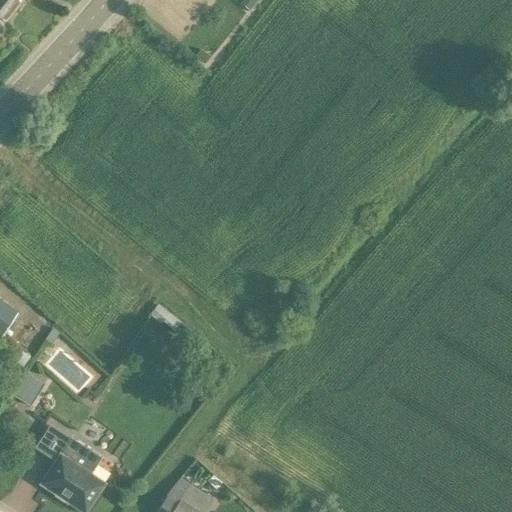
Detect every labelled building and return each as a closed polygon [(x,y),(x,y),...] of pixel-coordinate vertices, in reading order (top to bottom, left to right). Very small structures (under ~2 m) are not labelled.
[(0,0),(0,18),(3,21),(20,0),(0,0)] [(0,335),(15,313),(0,303),(0,335)] [(18,394),(33,404),(46,384),(31,374),(18,394)] [(68,496),(80,503),(87,492),(93,496),(103,481),(89,472),(101,454),(70,435),(40,481),(56,492),(56,493),(66,499),(68,496)] [(171,496),(196,511),(202,511),(211,498),(179,477),(168,494),(171,496)] [(160,511),(196,511),(171,496),(160,511)]
